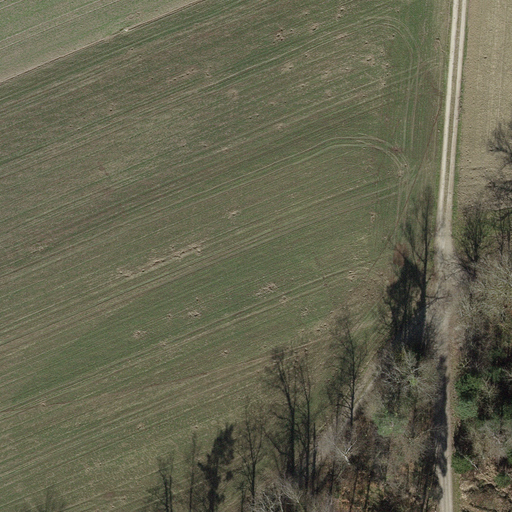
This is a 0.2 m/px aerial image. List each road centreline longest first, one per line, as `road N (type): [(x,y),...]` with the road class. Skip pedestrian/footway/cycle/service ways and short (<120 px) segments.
road 1 (track): [(255,511),(376,393),(456,263)]
road 2 (track): [(456,263),(451,212),(464,0)]
road 3 (track): [(464,511),(456,263)]
